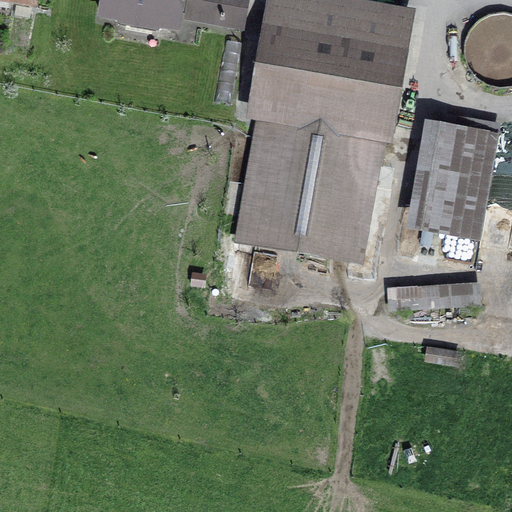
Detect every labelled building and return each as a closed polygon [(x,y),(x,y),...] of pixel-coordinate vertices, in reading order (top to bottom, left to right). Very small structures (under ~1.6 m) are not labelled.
[(35,0),(0,0),(0,4),(33,11),(35,0)] [(183,0),(103,0),(101,17),(124,21),(125,14),(159,20),(158,26),(178,30),(183,0)] [(245,0),(188,0),(186,12),(242,22),(245,0)] [(407,13),(329,0),(267,0),(249,109),(260,111),(238,240),(356,260),(373,164),(377,164),(383,131),(387,132),(407,13)] [(477,22),(463,32),(455,45),(452,59),(454,74),(464,91),(477,99),(491,103),(506,102),(511,98),(511,22),(506,19),(492,18),(477,22)] [(511,137),(434,123),(415,231),(485,243),(497,175),(511,177),(511,137)] [(476,288),(395,286),(395,309),(475,311),(476,288)]
